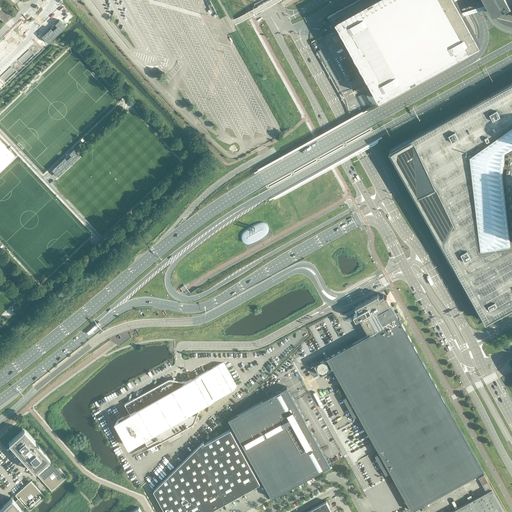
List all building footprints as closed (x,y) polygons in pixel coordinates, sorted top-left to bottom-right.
[(336,19),(331,22),(374,101),(379,98),(379,99),(470,49),(468,46),(469,43),(472,41),(470,38),(471,34),(474,33),(463,13),(462,10),(456,0),(369,0),(336,19)] [(484,0),(486,2),(488,5),(492,14),(495,13),(497,17),(511,20),(511,1),(510,3),(507,0),(484,0)] [(462,10),(463,13),(488,5),(486,2),(462,10)] [(59,20),(42,36),(48,43),(65,26),(59,20)] [(29,49),(18,59),(23,64),(34,54),(29,49)] [(511,81),(391,149),(486,320),(511,305),(511,81)] [(0,141),(0,169),(14,156),(0,141)] [(73,149),(51,170),(58,176),(79,155),(73,149)] [(269,230),(269,229),(269,228),(269,227),(268,226),(268,225),(267,224),(266,223),(265,223),(264,222),(263,222),(262,222),(261,222),(260,222),(259,222),(256,223),(254,224),(252,225),(251,226),(249,227),(247,228),(245,229),(244,230),(243,232),(242,232),(242,233),(241,234),(241,235),(241,236),(241,237),(241,238),(241,239),(242,240),(242,241),(243,241),(244,242),(245,243),(246,243),(247,243),(248,243),(249,243),(252,242),(253,242),(255,241),(256,240),(258,240),(260,238),(261,238),(263,237),(264,236),(266,235),(267,233),(268,232),(268,231),(269,230)] [(370,334),(314,364),(320,375),(333,368),(343,386),(344,388),(347,394),(348,395),(343,398),(354,417),(359,415),(360,418),(378,450),(379,452),(375,455),(386,474),(390,472),(391,473),(392,475),(395,480),(400,489),(411,509),(412,510),(412,511),(484,471),(400,321),(399,318),(398,318),(390,303),(391,303),(387,296),(385,297),(384,294),(379,297),(378,294),(356,307),(358,312),(357,313),(357,312),(354,314),(356,319),(360,317),(361,317),(362,319),(360,320),(368,334),(370,333),(370,334)] [(204,406),(232,391),(234,389),(237,386),(224,363),(220,364),(218,364),(189,380),(186,381),(182,381),(172,379),(170,379),(168,380),(125,404),(130,413),(118,420),(132,446),(144,439),(149,448),(192,425),(194,423),(195,422),(199,411),(200,409),(204,406)] [(330,465),(309,427),(287,387),(229,419),(272,498),(330,465)] [(46,461),(50,458),(50,457),(24,429),(23,429),(9,442),(8,442),(8,443),(9,443),(18,454),(19,455),(19,456),(19,457),(20,457),(20,458),(21,458),(21,459),(22,459),(23,460),(24,460),(34,471),(35,471),(38,468),(41,471),(38,474),(37,475),(38,475),(42,480),(43,480),(46,483),(46,484),(51,490),(52,490),(66,476),(67,476),(53,461),(52,461),(48,464),(46,461)] [(260,483),(231,430),(230,429),(230,430),(205,444),(204,442),(204,441),(203,441),(154,490),(154,491),(165,511),(208,511),(260,484),(260,483)] [(504,511),(484,474),(478,477),(487,492),(450,511),(504,511)] [(25,511),(22,509),(25,506),(29,510),(44,496),(31,481),(30,481),(25,486),(25,487),(24,487),(22,489),(21,489),(15,494),(15,495),(18,498),(15,501),(12,498),(11,498),(1,507),(0,508),(0,507),(0,511),(25,511)] [(332,511),(326,501),(306,511),(332,511)]
